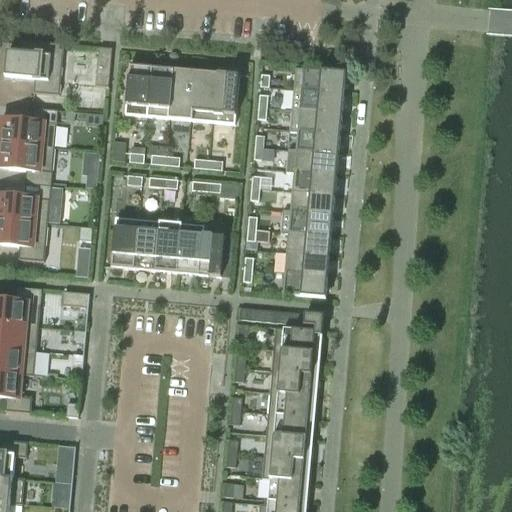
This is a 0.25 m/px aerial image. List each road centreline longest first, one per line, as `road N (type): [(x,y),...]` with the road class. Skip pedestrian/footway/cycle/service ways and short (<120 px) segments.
road 1 (residential): [(125,497),(189,503),(204,347),(140,340),(130,438)]
road 2 (residential): [(85,434),(99,290)]
road 3 (residential): [(325,12),(183,0)]
